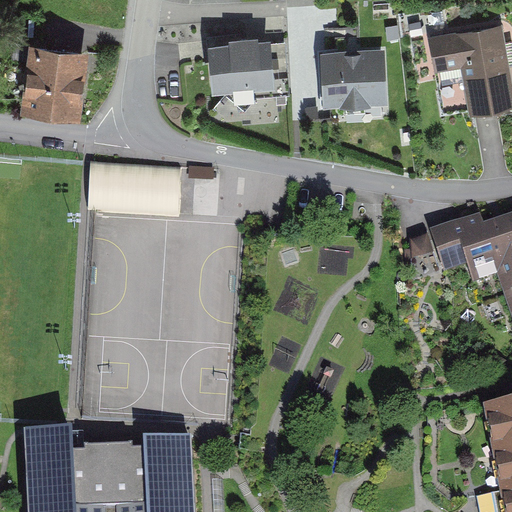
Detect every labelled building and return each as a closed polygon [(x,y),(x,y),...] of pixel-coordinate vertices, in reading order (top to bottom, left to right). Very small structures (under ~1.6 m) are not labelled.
[(498,31),(433,42),(437,69),(466,64),(474,112),(511,106),(498,31)] [(212,50),(215,93),(272,89),(269,46),(212,50)] [(87,58),(35,51),(26,114),(78,122),(87,58)] [(381,53),(323,57),(326,105),(384,102),(381,53)] [(90,215),(219,219),(221,173),(92,169),(90,215)] [(498,266),(511,307),(511,213),(479,224),(476,216),(434,230),(447,267),(469,259),(474,274),(498,266)] [(427,242),(412,248),(422,274),(438,268),(427,242)] [(511,511),(511,400),(488,403),(505,511),(511,511)] [(82,432),(28,434),(30,511),(193,511),(191,434),(144,436),(144,443),(82,445),(82,432)]
